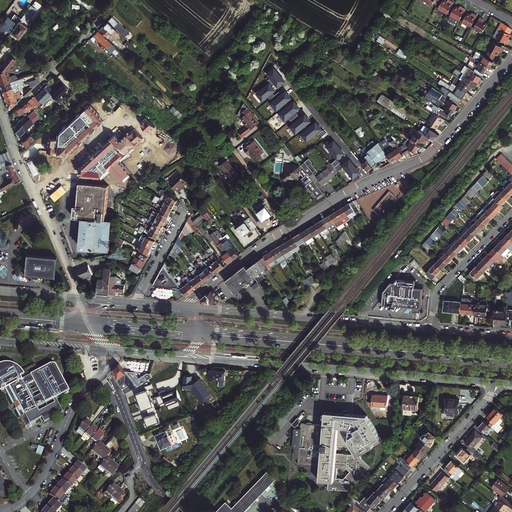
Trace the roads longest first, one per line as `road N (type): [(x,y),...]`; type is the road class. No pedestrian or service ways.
road 1 (residential): [(511,58),(427,155),(356,185),(258,246),(188,307)]
road 2 (tertiary): [(170,356),(496,382)]
road 3 (primary): [(200,337),(511,364)]
road 4 (primary): [(511,356),(201,329)]
road 5 (tertiary): [(431,329),(188,307)]
road 6 (residential): [(103,373),(78,396),(38,485),(0,511)]
road 7 (residential): [(496,382),(387,511)]
road 8 (residential): [(3,118),(112,0)]
road 9 (residential): [(431,329),(439,288),(511,214)]
road 10 (unknown): [(420,239),(495,152),(511,143)]
road 11 (unknown): [(354,371),(349,408),(304,408),(276,441)]
road 12 (unknown): [(294,224),(237,150),(257,128)]
